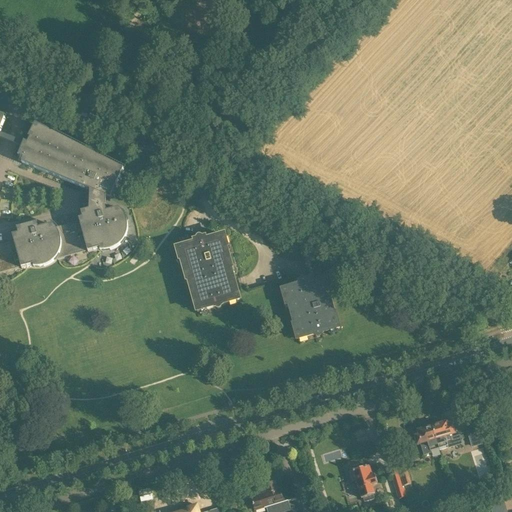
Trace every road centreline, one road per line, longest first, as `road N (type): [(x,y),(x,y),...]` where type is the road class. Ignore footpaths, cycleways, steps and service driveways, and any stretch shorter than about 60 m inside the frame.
road 1 (primary): [(0,499),(511,343)]
road 2 (unclassified): [(16,511),(511,361)]
road 3 (unclassified): [(211,174),(6,69)]
road 4 (track): [(350,0),(197,167)]
road 5 (unclassified): [(498,320),(317,228)]
road 6 (unclassified): [(211,174),(209,207),(267,250),(272,273)]
road 7 (track): [(143,0),(88,110)]
